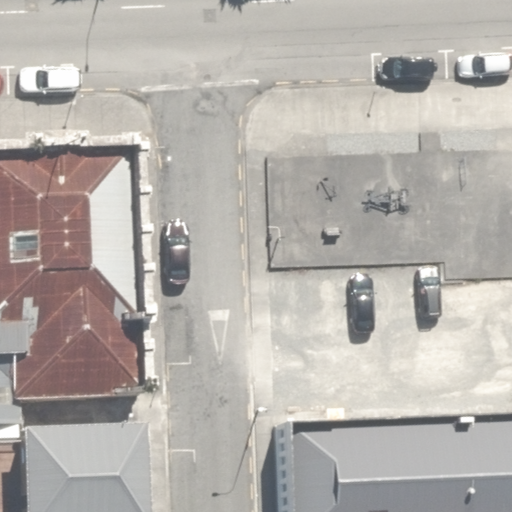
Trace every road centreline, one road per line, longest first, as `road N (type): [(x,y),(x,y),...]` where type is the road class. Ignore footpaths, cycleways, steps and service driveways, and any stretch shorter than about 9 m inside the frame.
road 1 (residential): [(217,511),(201,3)]
road 2 (tertiary): [(201,3),(0,11)]
